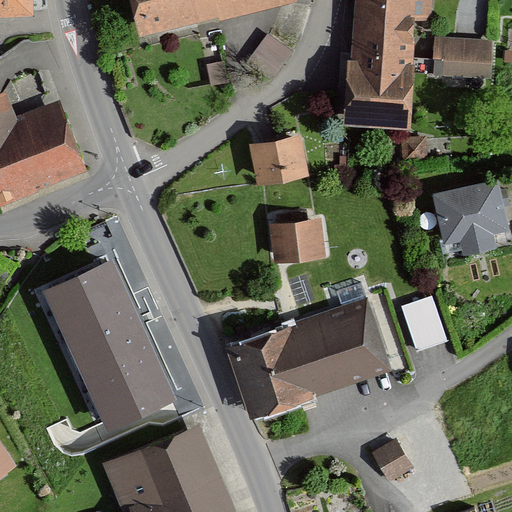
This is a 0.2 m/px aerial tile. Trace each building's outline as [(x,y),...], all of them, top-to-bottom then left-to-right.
[(0,0),(0,14),(30,13),(28,0),(0,0)] [(133,0),(141,30),(220,11),(221,17),(291,0),(133,0)] [(416,32),(417,17),(435,18),(435,0),(356,0),(355,29),(416,32)] [(416,32),(355,29),(354,53),(348,52),(344,119),(411,122),(416,32)] [(266,31),(247,57),(271,75),(290,48),(266,31)] [(439,40),(437,72),(488,75),(490,43),(439,40)] [(223,60),(207,63),(211,80),(226,77),(223,60)] [(0,202),(82,170),(57,107),(14,125),(4,99),(0,100),(0,202)] [(306,171),(299,130),(256,138),(263,178),(306,171)] [(494,183),(434,197),(444,244),(459,240),(463,255),(495,248),(492,234),(505,230),(494,183)] [(325,253),(321,213),(270,218),(274,258),(325,253)] [(114,248),(43,279),(106,423),(177,392),(114,248)] [(323,387),(388,366),(361,281),(337,289),(342,305),(301,318),(323,387)] [(431,294),(402,304),(416,346),(446,336),(431,294)] [(257,408),(323,387),(301,318),(235,339),(257,408)] [(226,511),(194,434),(111,467),(127,506),(134,503),(137,511),(226,511)] [(389,480),(413,466),(397,439),(373,452),(389,480)] [(0,444),(0,466),(10,460),(0,444)]
